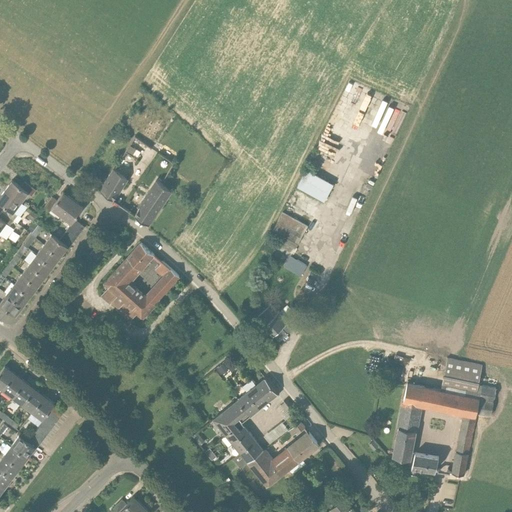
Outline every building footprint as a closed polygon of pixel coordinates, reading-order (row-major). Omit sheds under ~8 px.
[(324,201),(328,194),(333,185),(306,169),(298,185),(324,201)] [(114,170),(101,190),(113,199),(127,178),(114,170)] [(5,189),(21,202),(28,193),(31,196),(36,190),(24,181),(20,186),(12,180),(5,189)] [(171,190),(160,183),(157,180),(135,215),(148,225),(150,222),(171,190)] [(1,211),(13,220),(17,215),(14,212),(21,202),(5,189),(0,195),(0,202),(5,206),(1,211)] [(51,209),(61,216),(73,199),(63,191),(57,200),(52,196),(43,208),(49,212),(51,209)] [(84,207),(73,199),(61,216),(71,224),(75,219),(84,207)] [(0,233),(4,237),(11,227),(9,226),(13,220),(1,211),(0,212),(0,233)] [(310,266),(291,255),(308,225),(283,211),(270,232),(278,237),(273,245),(278,248),(273,256),(277,261),(283,264),(283,265),(300,276),(300,275),(303,277),(310,266)] [(75,219),(71,224),(70,224),(80,231),(84,226),(75,219)] [(31,235),(35,238),(43,228),(38,224),(31,235)] [(80,231),(70,224),(67,229),(76,236),(80,231)] [(67,229),(63,234),(73,242),(76,236),(67,229)] [(67,246),(59,239),(51,233),(43,243),(60,256),(67,246)] [(63,234),(59,239),(67,246),(69,247),(73,242),(63,234)] [(23,245),(27,248),(35,238),(31,235),(23,245)] [(162,261),(140,242),(104,283),(141,316),(143,318),(155,306),(153,304),(179,275),(163,260),(162,261)] [(52,266),(60,256),(43,243),(36,253),(52,266)] [(20,257),(27,248),(23,245),(16,254),(20,257)] [(97,259),(101,253),(93,247),(89,253),(97,259)] [(45,276),(52,266),(36,253),(28,263),(45,276)] [(8,264),(13,267),(20,257),(16,254),(8,264)] [(37,286),(45,276),(28,263),(21,274),(37,286)] [(1,274),(5,277),(13,267),(8,264),(1,274)] [(30,296),(37,286),(21,274),(13,283),(30,296)] [(22,306),(30,296),(13,283),(6,293),(22,306)] [(0,304),(1,305),(7,309),(15,316),(22,306),(6,293),(0,301),(0,304)] [(279,340),(288,332),(287,331),(292,326),(291,325),(299,317),(293,311),(291,312),(285,305),(277,313),(270,305),(268,307),(266,308),(267,308),(258,316),(273,334),(273,333),(279,340)] [(239,364),(244,361),(238,352),(233,356),(239,364)] [(423,469),(425,453),(415,451),(415,452),(412,452),(416,430),(417,430),(422,406),(462,414),(451,472),(464,474),(476,415),(475,415),(476,413),(490,416),(496,388),(477,384),(481,363),(447,357),(440,388),(407,382),(392,456),(411,459),(410,460),(412,461),(411,467),(423,469)] [(0,371),(0,387),(2,389),(15,373),(4,365),(0,371)] [(2,389),(12,397),(25,380),(15,373),(2,389)] [(278,393),(277,392),(265,377),(254,386),(267,402),(278,393)] [(12,397),(22,404),(35,388),(25,380),(12,397)] [(258,409),(267,402),(254,386),(245,393),(258,409)] [(22,404),(33,412),(45,396),(35,388),(22,404)] [(249,416),(258,409),(245,393),(237,400),(249,416)] [(59,418),(63,412),(53,405),(55,403),(45,396),(33,412),(43,419),(46,415),(49,410),(59,418)] [(242,422),(249,416),(237,400),(229,406),(242,422)] [(285,413),(291,408),(285,402),(279,407),(285,413)] [(244,425),(242,422),(229,406),(213,419),(228,438),(244,425)] [(46,415),(56,423),(59,418),(49,410),(46,415)] [(0,416),(9,423),(12,419),(2,411),(0,413),(0,416)] [(56,423),(46,415),(43,419),(42,420),(52,428),(56,423)] [(16,428),(19,424),(12,419),(9,423),(16,428)] [(52,428),(42,420),(38,425),(48,433),(52,428)] [(271,442),(289,428),(283,420),(265,435),(271,442)] [(288,430),(292,436),(304,426),(300,421),(288,430)] [(48,433),(38,425),(34,430),(44,438),(48,433)] [(228,438),(234,445),(250,433),(244,425),(228,438)] [(44,438),(34,430),(31,435),(41,443),(44,438)] [(234,445),(241,454),(257,441),(250,433),(234,445)] [(35,447),(27,440),(19,434),(11,444),(28,457),(35,447)] [(263,448),(247,461),(267,486),(319,444),(311,434),(303,440),(300,435),(273,456),(265,447),(263,449),(263,448)] [(27,440),(35,447),(37,448),(41,443),(31,435),(27,440)] [(241,454),(247,461),(263,448),(257,441),(241,454)] [(20,467),(28,457),(11,444),(4,454),(20,467)] [(425,453),(423,469),(434,470),(438,455),(425,453)] [(0,459),(0,467),(13,477),(20,467),(4,454),(0,459)] [(0,482),(5,487),(13,477),(0,467),(0,482)] [(119,511),(120,511),(135,511),(143,505),(134,496),(126,504),(122,499),(112,510),(113,511),(119,511)] [(352,511),(350,508),(351,507),(344,498),(329,511),(330,511),(352,511)]
